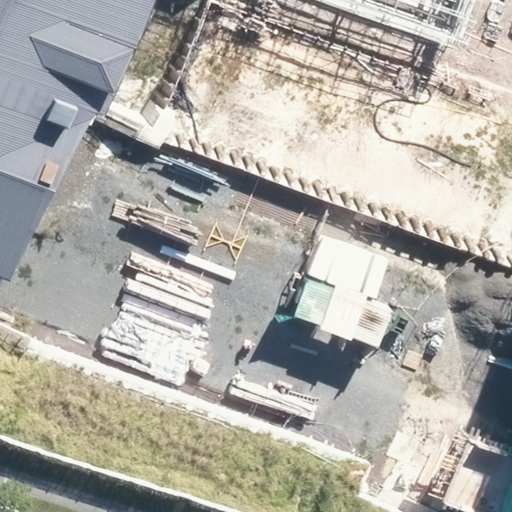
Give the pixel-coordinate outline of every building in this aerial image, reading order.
[(0,0),(0,242),(1,243),(118,0),(0,0)] [(117,254),(105,294),(186,319),(198,279),(117,254)] [(296,315),(220,287),(207,324),(284,351),(296,315)] [(382,345),(296,315),(284,351),(283,353),(368,383),(382,345)] [(477,380),(392,351),(381,384),(465,413),(477,380)] [(511,415),(494,409),(476,453),(511,467),(511,415)]
